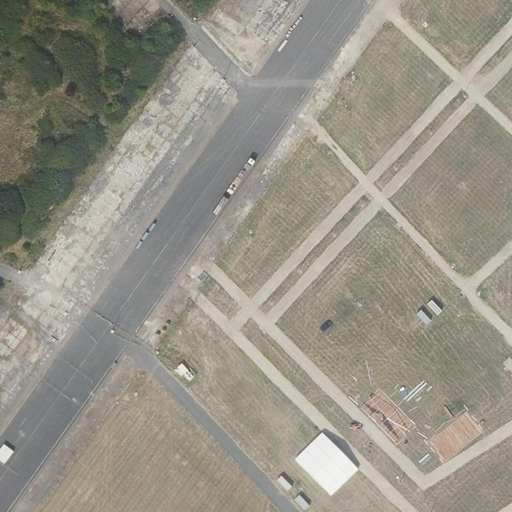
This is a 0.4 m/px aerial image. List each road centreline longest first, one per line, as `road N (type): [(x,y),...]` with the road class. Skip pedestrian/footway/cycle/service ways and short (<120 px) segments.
road 1 (track): [(511,24),(230,331),(158,257)]
road 2 (track): [(511,428),(420,483),(176,231)]
road 3 (track): [(265,325),(511,56)]
road 4 (track): [(271,98),(307,117),(511,334)]
road 5 (track): [(31,286),(200,40)]
road 6 (track): [(107,329),(145,357),(290,511)]
road 7 (track): [(230,331),(408,511)]
road 8 (track): [(368,0),(511,129)]
